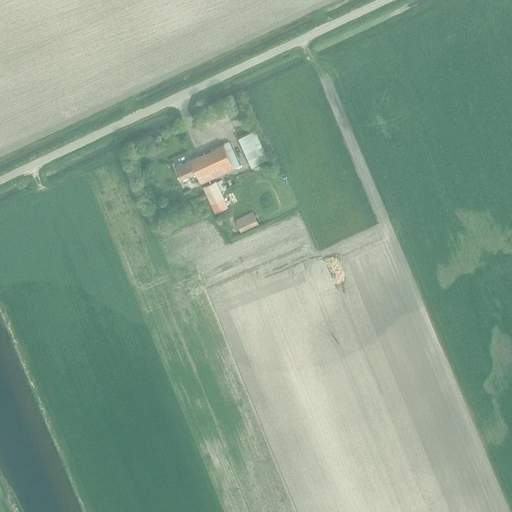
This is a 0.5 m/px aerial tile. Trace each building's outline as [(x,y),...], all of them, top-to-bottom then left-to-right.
[(237,138),(251,167),(268,159),(254,130),(237,138)] [(195,172),(200,184),(233,168),(227,154),(232,151),(228,142),(173,168),(179,179),(195,172)] [(201,188),(209,204),(221,198),(214,182),(201,188)] [(202,213),(207,224),(219,219),(214,207),(202,213)] [(235,221),(240,232),(257,223),(251,213),(235,221)]
